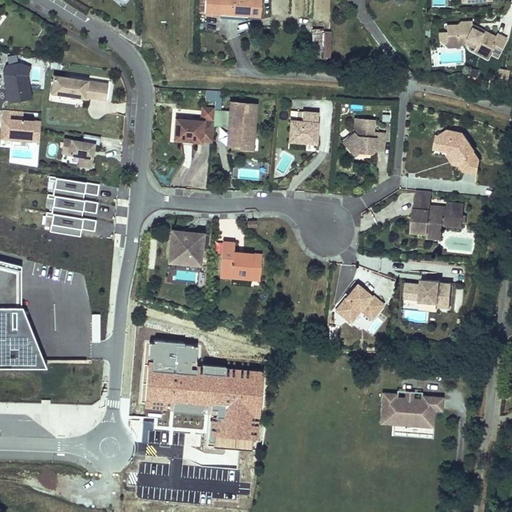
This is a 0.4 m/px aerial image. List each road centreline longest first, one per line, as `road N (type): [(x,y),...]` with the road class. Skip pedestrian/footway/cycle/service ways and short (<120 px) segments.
road 1 (unclassified): [(511,112),(414,85),(219,69)]
road 2 (residential): [(475,511),(511,229)]
road 3 (residential): [(396,179),(327,228),(289,201),(139,195)]
road 4 (unclassified): [(139,195),(143,81),(129,56),(45,0)]
road 5 (unclassified): [(116,410),(139,195)]
